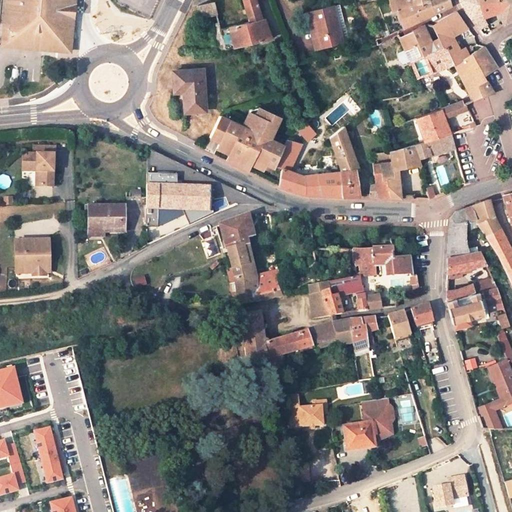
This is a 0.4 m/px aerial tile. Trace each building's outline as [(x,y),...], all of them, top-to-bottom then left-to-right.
[(67,30),(75,31),(77,0),(0,0),(0,48),(9,49),(10,44),(16,45),(16,50),(64,55),(67,30)] [(260,0),(242,0),(249,22),(262,19),(259,11),(263,9),(260,0)] [(397,12),(403,28),(433,14),(429,1),(413,5),(412,0),(389,0),(393,10),(395,10),(396,12),(397,12)] [(412,0),(413,5),(429,1),(433,14),(450,5),(449,0),(412,0)] [(487,23),(486,22),(486,20),(485,19),(484,18),(482,14),(473,0),(461,0),(466,12),(484,34),(489,33),(492,31),(487,23)] [(511,0),(473,0),(482,14),(498,9),(503,7),(502,6),(508,4),(511,11),(511,0)] [(201,19),(217,15),(214,3),(198,6),(201,19)] [(302,12),(316,48),(339,40),(335,30),(341,28),(336,13),(329,15),(325,4),(302,12)] [(502,6),(503,7),(498,9),(500,12),(506,23),(511,18),(511,11),(508,4),(502,6)] [(486,17),(500,12),(498,9),(482,14),(484,18),(486,17)] [(455,32),(467,25),(457,12),(432,26),(440,40),(455,32)] [(223,28),(220,28),(221,33),(225,49),(268,40),(265,28),(264,26),(263,24),(263,23),(262,21),(262,19),(249,22),(223,28)] [(214,34),(221,33),(220,28),(218,24),(212,25),(214,34)] [(410,62),(444,47),(440,40),(432,43),(423,25),(414,30),(406,35),(399,37),(404,49),(409,60),(410,62)] [(64,55),(64,61),(74,62),(77,31),(75,31),(67,30),(64,55)] [(455,32),(440,40),(444,47),(446,46),(449,53),(458,48),(463,45),(455,32)] [(214,34),(218,51),(225,49),(221,33),(214,34)] [(511,46),(511,35),(500,42),(505,51),(511,46)] [(497,67),(483,46),(477,43),(472,45),(471,48),(466,51),(468,56),(470,54),(483,75),(497,67)] [(458,48),(464,58),(468,56),(466,51),(463,45),(458,48)] [(444,47),(410,62),(417,78),(432,72),(432,73),(454,64),(455,64),(449,53),(446,46),(444,47)] [(449,53),(455,64),(464,58),(458,48),(449,53)] [(405,62),(409,60),(404,49),(400,51),(405,62)] [(470,54),(468,56),(464,58),(455,64),(454,64),(473,100),(482,96),(479,85),(486,81),(483,75),(470,54)] [(187,96),(184,97),(185,112),(205,111),(203,70),(172,72),(174,93),(175,92),(184,92),(186,92),(187,96)] [(479,85),(482,96),(494,92),(486,81),(479,85)] [(468,109),(466,103),(464,102),(462,101),(461,101),(444,107),(441,109),(444,117),(468,109)] [(242,125),(221,115),(214,130),(224,135),(220,144),(232,149),(229,156),(239,160),(240,158),(252,163),(255,159),(274,168),(275,166),(285,144),(271,137),(281,118),(261,108),(258,115),(255,122),(246,118),(242,125)] [(444,117),(441,109),(416,117),(424,141),(450,133),(444,117)] [(246,118),(255,122),(258,115),(249,111),(246,118)] [(317,113),(314,116),(306,123),(316,133),(326,124),(317,113)] [(297,130),(307,141),(316,133),(306,123),(297,130)] [(398,131),(396,125),(385,129),(387,134),(398,131)] [(335,154),(352,151),(346,133),(343,126),(330,136),(335,154)] [(450,133),(424,141),(415,144),(413,145),(412,145),(418,159),(454,147),(450,133)] [(285,144),(275,166),(282,168),(290,171),(302,143),(292,140),(287,139),(285,144)] [(391,150),(390,151),(391,162),(382,163),(391,197),(401,198),(398,176),(395,176),(394,169),(398,169),(420,165),(418,159),(412,145),(391,150)] [(35,157),(28,157),(28,169),(35,168),(35,173),(36,188),(54,188),(53,146),(35,146),(35,157)] [(341,171),(355,171),(356,170),(352,151),(335,154),(341,171)] [(373,164),(382,163),(391,162),(390,151),(371,153),(373,164)] [(237,164),(239,160),(229,156),(227,160),(237,164)] [(28,169),(28,157),(13,158),(14,174),(35,173),(35,168),(28,169)] [(382,163),(373,164),(373,167),(374,176),(376,185),(379,197),(391,197),(382,163)] [(303,194),(342,196),(340,172),(304,175),(290,171),(282,168),(279,184),(279,186),(303,194)] [(355,171),(341,171),(340,172),(342,196),(357,196),(359,196),(355,171)] [(177,175),(146,174),(146,205),(145,226),(156,226),(156,209),(209,210),(209,187),(177,186),(177,175)] [(374,197),(378,197),(379,197),(376,185),(371,185),(369,196),(374,197)] [(445,197),(460,193),(458,186),(458,185),(443,188),(445,197)] [(511,192),(503,195),(503,197),(511,225),(511,192)] [(475,204),(472,205),(466,207),(471,220),(476,219),(478,223),(476,223),(483,234),(498,227),(493,218),(488,201),(488,200),(481,202),(481,201),(475,203),(475,204)] [(449,219),(448,258),(468,254),(465,242),(466,237),(466,221),(471,220),(466,207),(456,211),(449,219)] [(88,232),(104,232),(123,232),(123,209),(88,210),(88,232)] [(253,236),(247,216),(218,226),(226,251),(248,245),(246,238),(253,236)] [(511,253),(498,227),(483,234),(492,249),(496,255),(511,288),(511,253)] [(31,265),(31,274),(44,273),(43,253),(48,252),(48,237),(13,239),(15,266),(31,265)] [(465,242),(468,254),(480,252),(477,241),(466,237),(465,242)] [(248,245),(226,251),(228,259),(230,266),(232,270),(234,278),(238,302),(233,302),(233,304),(239,305),(254,301),(253,296),(250,279),(256,278),(248,245)] [(393,260),(391,248),(384,249),(358,250),(351,250),(351,259),(351,262),(355,268),(358,267),(360,273),(357,274),(357,276),(360,275),(360,276),(375,275),(374,264),(385,263),(386,276),(411,274),(408,257),(393,260)] [(351,259),(351,250),(329,249),(328,259),(351,259)] [(486,264),(480,252),(468,254),(448,258),(447,272),(470,267),(486,264)] [(15,266),(15,275),(31,274),(31,265),(15,266)] [(470,267),(447,272),(447,279),(462,276),(461,273),(471,271),(470,267)] [(234,278),(232,270),(227,271),(230,284),(232,296),(233,302),(238,302),(234,278)] [(276,284),(277,276),(278,272),(276,272),(256,278),(250,279),(253,296),(260,294),(258,288),(276,284)] [(260,294),(253,296),(254,301),(286,294),(280,275),(277,276),(276,284),(258,288),(260,294)] [(360,286),(357,277),(327,283),(329,290),(321,292),(326,311),(328,311),(329,316),(341,313),(336,297),(363,292),(362,286),(360,286)] [(491,278),(475,283),(478,292),(482,291),(495,287),(491,278)] [(312,319),(329,316),(328,311),(326,311),(321,292),(329,290),(327,283),(308,287),(312,319)] [(457,289),(460,298),(469,295),(474,293),(471,284),(457,289)] [(502,307),(495,287),(482,291),(483,293),(483,296),(484,299),(485,302),(485,305),(486,308),(487,312),(502,307)] [(448,301),(455,299),(460,298),(457,289),(447,290),(446,303),(448,303),(448,301)] [(478,294),(478,292),(474,293),(469,295),(470,301),(457,305),(455,299),(448,301),(448,303),(453,324),(454,323),(455,329),(470,325),(469,320),(484,316),(483,313),(482,309),(481,306),(480,303),(480,300),(479,297),(478,294)] [(354,301),(357,311),(367,310),(364,297),(363,294),(355,296),(356,301),(354,301)] [(364,297),(367,310),(380,309),(378,295),(364,297)] [(470,301),(469,295),(460,298),(455,299),(457,305),(470,301)] [(428,305),(410,310),(415,327),(433,322),(428,305)] [(409,335),(402,312),(387,317),(394,340),(409,335)] [(294,352),(296,351),(335,339),(331,324),(269,343),(268,341),(265,339),(263,339),(259,313),(241,316),(247,365),(265,360),(268,370),(283,366),(282,355),(290,353),(292,352),(294,352)] [(377,329),(374,318),(348,320),(351,343),(353,352),(368,347),(365,333),(377,329)] [(335,339),(337,344),(337,346),(351,343),(348,320),(331,324),(335,339)] [(433,322),(415,327),(416,332),(431,327),(433,322)] [(337,344),(335,339),(296,351),(298,356),(337,344)] [(511,402),(511,372),(510,367),(508,362),(488,370),(499,398),(502,406),(511,402)] [(432,374),(443,371),(441,363),(430,366),(432,374)] [(270,377),(284,374),(283,366),(268,370),(270,377)] [(10,368),(0,370),(0,409),(19,405),(10,368)] [(286,395),(287,409),(298,408),(297,393),(286,395)] [(502,406),(499,398),(485,403),(486,404),(477,407),(480,415),(482,414),(489,411),(492,409),(502,406)] [(309,400),(310,406),(321,405),(321,415),(327,415),(326,399),(309,400)] [(363,411),(386,407),(384,399),(362,403),(363,411)] [(298,408),(287,409),(289,427),(322,423),(321,415),(321,405),(310,406),(298,408)] [(386,407),(363,411),(364,419),(365,424),(343,427),(346,449),(356,448),(356,450),(374,447),(373,439),(383,437),(390,436),(386,407)] [(489,411),(482,414),(488,429),(501,429),(492,409),(489,411)] [(46,429),(28,433),(42,485),(60,481),(46,429)] [(424,437),(418,439),(421,447),(427,445),(424,437)] [(25,483),(13,444),(3,447),(6,458),(11,474),(14,486),(25,483)] [(302,460),(292,461),(294,482),(304,482),(302,460)] [(14,486),(11,474),(0,477),(0,497),(16,493),(14,486)] [(449,485),(433,488),(436,508),(453,505),(452,499),(468,496),(464,476),(448,479),(449,485)] [(71,511),(68,498),(44,504),(46,511),(71,511)]
